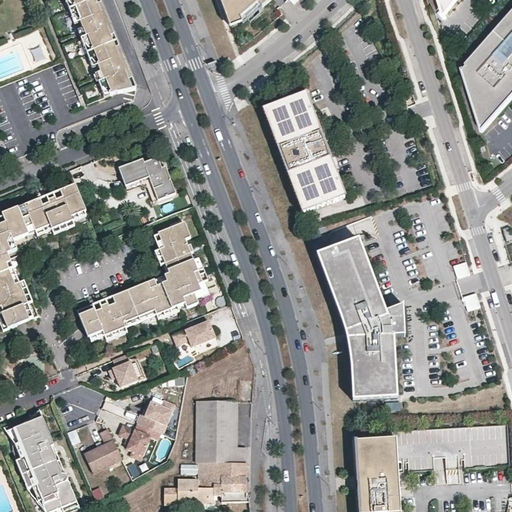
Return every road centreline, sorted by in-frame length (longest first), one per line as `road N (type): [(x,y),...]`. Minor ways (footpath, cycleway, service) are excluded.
road 1 (primary): [(318,511),(295,326),(210,96)]
road 2 (primary): [(186,105),(267,328),(291,511)]
road 3 (residential): [(472,212),(404,0)]
road 4 (residential): [(108,0),(143,98),(65,134),(69,153)]
road 5 (residential): [(335,0),(210,96)]
road 6 (residential): [(511,340),(472,212)]
road 7 (residential): [(69,153),(186,105)]
